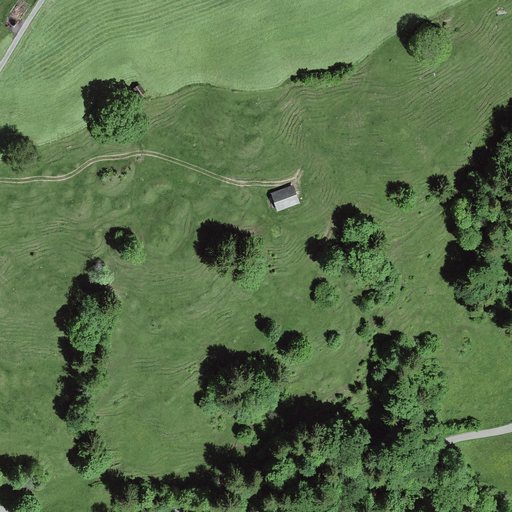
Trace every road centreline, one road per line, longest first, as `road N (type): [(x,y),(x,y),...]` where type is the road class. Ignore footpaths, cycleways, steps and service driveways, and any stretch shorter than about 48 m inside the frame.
road 1 (track): [(0,179),(71,178),(98,154),(145,155),(248,181),(301,181)]
road 2 (unclassified): [(277,511),(374,479),(450,440),(511,427)]
